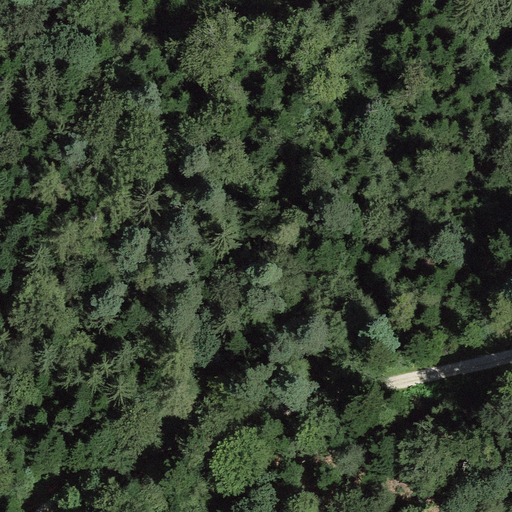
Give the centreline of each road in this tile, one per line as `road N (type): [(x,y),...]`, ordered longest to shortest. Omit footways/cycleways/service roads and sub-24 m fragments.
road 1 (track): [(45,511),(99,474),(174,439),(511,353)]
road 2 (track): [(0,44),(229,20),(312,0)]
